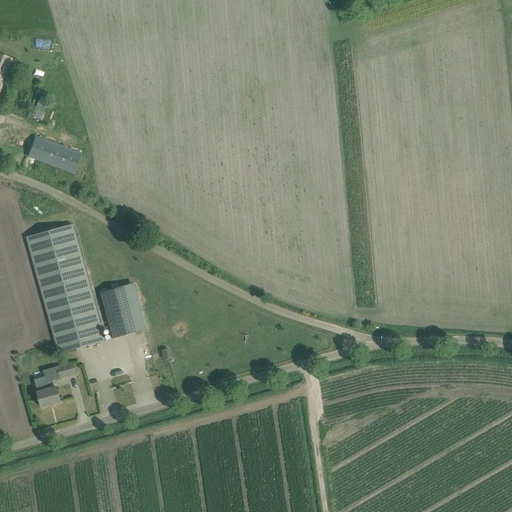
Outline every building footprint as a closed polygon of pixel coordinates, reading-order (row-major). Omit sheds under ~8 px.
[(67,59),(85,58),(84,42),(66,43),(67,59)] [(0,90),(12,58),(0,53),(0,90)] [(38,96),(32,117),(42,120),(48,99),(38,96)] [(81,153),(0,122),(0,145),(74,173),(81,153)] [(73,224),(27,237),(58,354),(83,347),(103,341),(87,282),(89,282),(73,224)] [(124,286),(101,292),(114,339),(137,332),(124,286)] [(76,374),(73,362),(58,367),(61,378),(76,374)] [(61,402),(58,392),(57,387),(55,388),(53,380),(46,382),(48,390),(38,392),(42,407),(61,402)]
